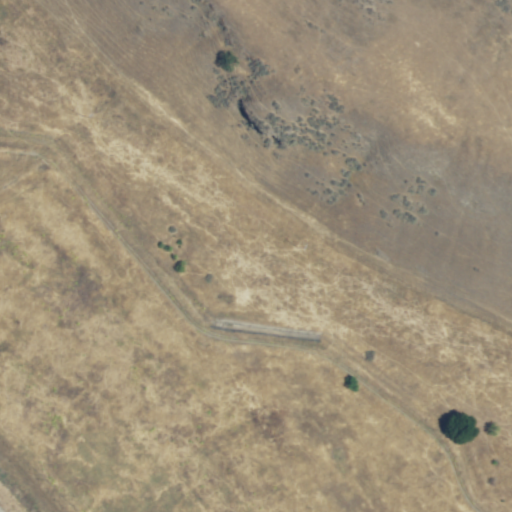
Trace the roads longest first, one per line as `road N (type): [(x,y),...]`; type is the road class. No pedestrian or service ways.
road 1 (track): [(0,154),(31,154),(56,168),(184,323),(218,344),(306,347),(328,357),(450,453),(480,511)]
road 2 (track): [(138,511),(66,424),(35,305),(36,236),(56,168)]
